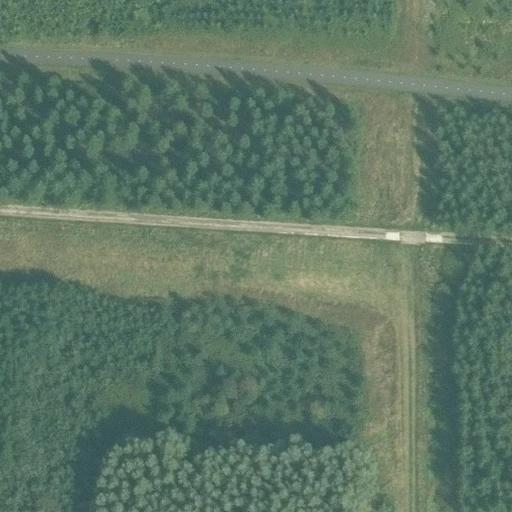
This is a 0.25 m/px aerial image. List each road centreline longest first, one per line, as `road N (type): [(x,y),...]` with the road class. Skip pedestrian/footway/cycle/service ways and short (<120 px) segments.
road 1 (track): [(511,243),(0,210)]
road 2 (track): [(418,511),(411,0)]
